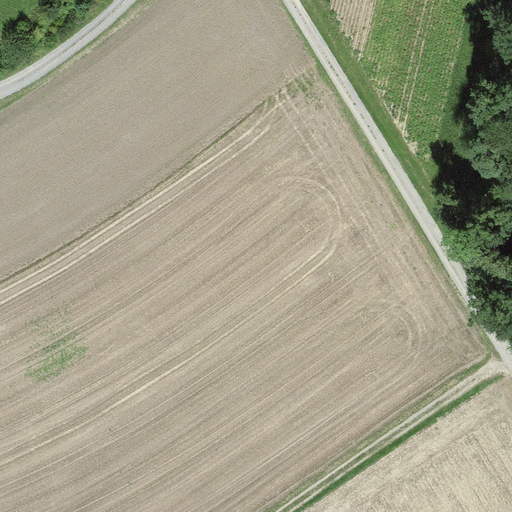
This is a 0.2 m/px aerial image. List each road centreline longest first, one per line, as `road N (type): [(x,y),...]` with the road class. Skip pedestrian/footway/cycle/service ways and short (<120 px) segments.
road 1 (track): [(511,355),(293,0)]
road 2 (track): [(274,511),(507,348)]
road 3 (track): [(0,98),(41,80),(140,0)]
